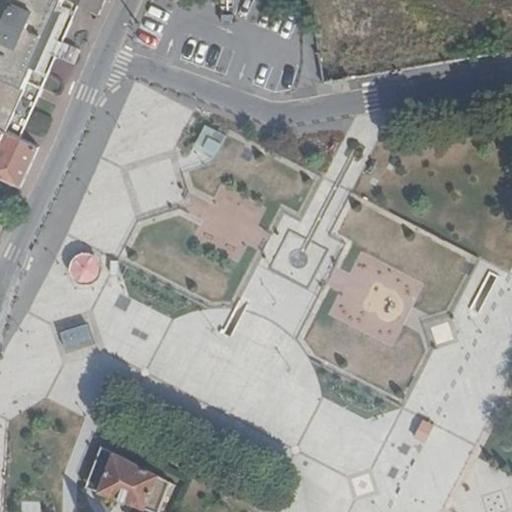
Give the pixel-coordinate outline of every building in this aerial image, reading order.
[(83,6),(73,0),(0,0),(0,125),(22,138),(59,59),(83,6)] [(73,0),(83,6),(100,14),(105,4),(106,0),(73,0)] [(181,140),(195,108),(126,76),(121,87),(126,111),(119,125),(144,136),(147,151),(136,173),(143,216),(190,208),(183,170),(217,164),(230,136),(207,125),(196,147),(181,140)] [(0,177),(22,187),(40,148),(22,138),(0,125),(0,177)] [(372,282),(375,286),(366,293),(388,322),(418,299),(393,266),(372,282)] [(134,374),(235,408),(242,386),(215,378),(220,364),(232,368),(241,340),(135,305),(122,344),(142,350),(134,374)] [(67,352),(96,346),(92,325),(63,331),(67,352)] [(152,511),(159,511),(171,483),(113,453),(99,493),(118,499),(121,500),(152,511)]
